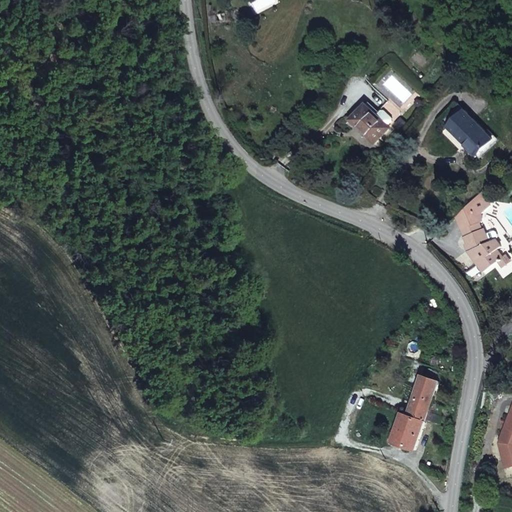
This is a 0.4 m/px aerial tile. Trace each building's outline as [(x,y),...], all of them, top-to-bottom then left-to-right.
[(366,107),(351,122),(375,146),(389,131),(366,107)] [(498,137),(469,109),(451,125),(480,154),(498,137)] [(485,190),(460,213),(471,226),(466,229),(473,247),(470,248),(487,271),(502,261),(507,257),(500,247),(505,246),(499,236),(493,239),(488,227),(486,227),(483,221),(491,218),(488,211),(498,202),(485,190)] [(507,257),(502,261),(507,268),(511,264),(511,255),(511,254),(507,257)] [(419,450),(442,379),(426,375),(413,414),(412,416),(415,417),(406,446),(419,450)] [(396,442),(406,446),(415,417),(412,416),(413,414),(406,412),(396,442)] [(501,442),(507,468),(511,466),(511,417),(504,437),(507,438),(505,441),(501,442)]
